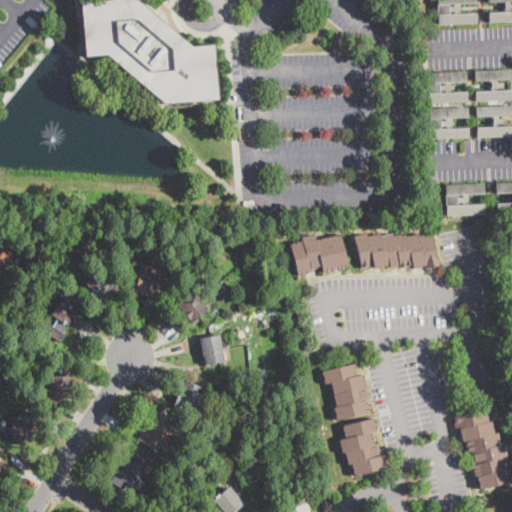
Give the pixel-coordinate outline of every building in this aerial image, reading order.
[(138,0),(163,21),(192,47),(213,45),(217,99),(163,103),(106,55),(84,55),(80,2),(102,0),(138,0)] [(460,10),(460,12),(478,11),(478,22),(438,25),(436,0),(475,0),(476,2),(460,3),(460,10)] [(511,0),(511,21),(489,23),(489,11),(504,10),(504,2),(488,3),(488,0),(511,0)] [(511,69),(511,100),(476,101),(476,91),(490,91),(490,81),(474,81),(474,71),(511,69)] [(451,88),(451,91),(467,91),(467,101),(430,103),(429,73),(466,71),(466,82),(450,82),(451,88)] [(511,105),(511,136),(477,137),(477,127),(493,126),(492,116),(476,117),(476,106),(511,105)] [(452,124),(452,126),(469,126),(469,137),(431,139),(430,108),(468,107),(468,117),(452,118),(452,124)] [(511,181),(511,212),(498,213),(497,201),(511,201),(511,192),(496,192),(496,182),(511,181)] [(469,200),(469,204),(485,203),(486,214),(446,215),(445,184),(484,183),(485,193),(469,194),(469,200)] [(432,233),(439,266),(429,268),(428,265),(413,268),(412,266),(400,268),(399,266),(388,268),(388,265),(373,268),(373,266),(360,268),(354,236),(367,233),(368,236),(380,234),(380,236),(392,234),(393,236),(406,233),(406,236),(418,234),(418,236),(432,233)] [(315,234),(316,240),(340,234),(348,266),(323,272),(321,266),(311,268),(312,272),(298,276),(298,275),(290,244),(303,241),(302,237),(315,234)] [(511,251),(503,253),(501,244),(510,242),(511,251)] [(0,245),(17,256),(14,262),(17,264),(12,272),(8,270),(1,281),(3,284),(0,288),(0,245)] [(167,276),(163,297),(135,291),(136,290),(140,270),(167,276)] [(110,295),(92,302),(84,281),(101,274),(109,271),(118,291),(110,295)] [(201,314),(192,322),(176,302),(192,288),(208,308),(201,314)] [(68,312),(69,313),(73,316),(63,330),(67,334),(62,342),(45,329),(50,322),(48,318),(54,311),(56,313),(60,306),(68,312)] [(223,361),(203,365),(199,339),(220,336),(223,361)] [(354,364),(356,375),(363,374),(368,398),(366,399),(369,412),(337,419),(334,408),(336,407),(331,383),(326,384),(323,371),(354,364)] [(60,401),(59,401),(40,389),(55,366),(74,379),(60,401)] [(204,388),(192,417),(172,408),(176,398),(184,380),(204,388)] [(173,441),(171,444),(168,443),(166,447),(171,450),(167,457),(138,438),(148,424),(141,420),(151,405),(175,421),(166,436),(173,441)] [(25,445),(6,433),(22,408),(41,420),(25,445)] [(487,410),(489,421),(492,420),(495,432),(497,432),(500,445),(505,443),(508,457),(504,458),(506,469),(511,468),(511,474),(511,481),(480,488),(478,477),(473,478),(470,465),(475,464),(472,453),(468,453),(466,442),(463,442),(460,430),(456,430),(454,417),(487,410)] [(372,433),(374,443),(377,443),(380,454),(384,453),(387,468),(355,475),(353,464),(349,465),(346,452),(343,453),(340,440),(346,439),(343,425),(375,418),(378,431),(372,433)] [(147,483),(144,487),(141,485),(134,495),(111,481),(121,466),(115,463),(124,448),(148,462),(139,477),(147,483)] [(0,484),(0,453),(11,460),(8,465),(11,466),(0,484)] [(243,504),(233,511),(223,511),(213,499),(229,486),(243,504)]
